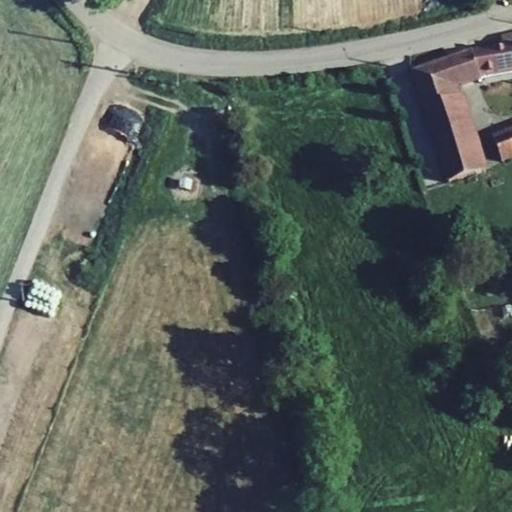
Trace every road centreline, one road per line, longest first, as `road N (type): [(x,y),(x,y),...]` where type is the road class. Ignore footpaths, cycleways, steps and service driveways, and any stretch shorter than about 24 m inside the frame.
road 1 (unclassified): [(76,0),(139,47),(232,64),(333,57),(511,15)]
road 2 (track): [(0,327),(122,37)]
